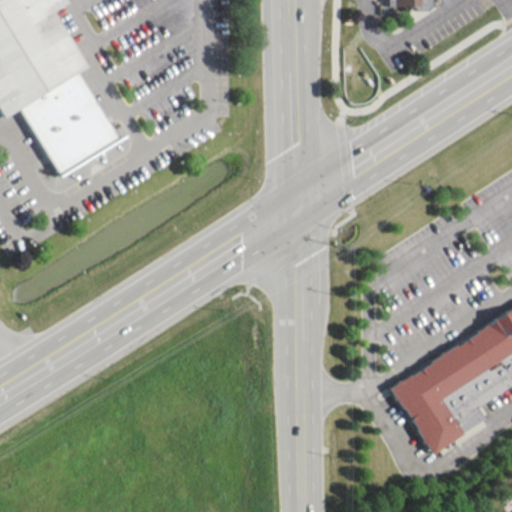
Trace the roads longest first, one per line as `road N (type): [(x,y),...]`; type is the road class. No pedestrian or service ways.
road 1 (primary): [(23,377),(297,202)]
road 2 (primary): [(297,202),(511,61)]
road 3 (tertiary): [(300,305),(306,511)]
road 4 (tertiary): [(297,202),(291,0)]
